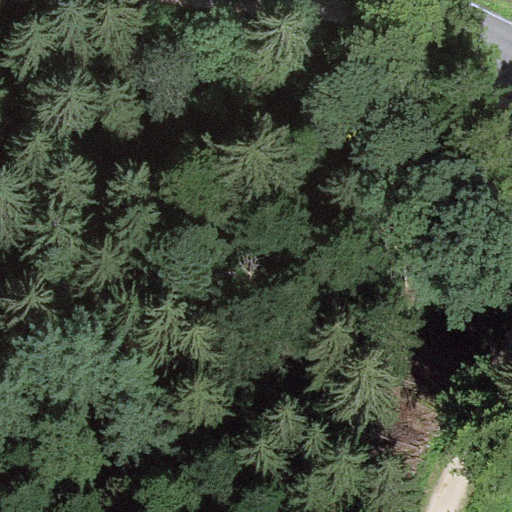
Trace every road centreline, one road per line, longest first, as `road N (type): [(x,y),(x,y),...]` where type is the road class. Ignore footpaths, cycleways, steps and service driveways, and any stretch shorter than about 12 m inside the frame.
road 1 (track): [(447,511),(511,370)]
road 2 (track): [(398,9),(339,17),(265,0)]
road 3 (tertiary): [(511,56),(388,0)]
